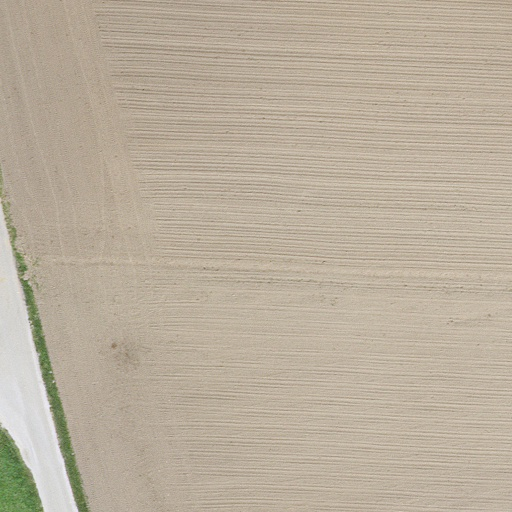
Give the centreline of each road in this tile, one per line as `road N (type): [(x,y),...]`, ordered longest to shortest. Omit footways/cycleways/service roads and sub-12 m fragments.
road 1 (residential): [(17,395),(0,269)]
road 2 (residential): [(59,511),(17,395)]
